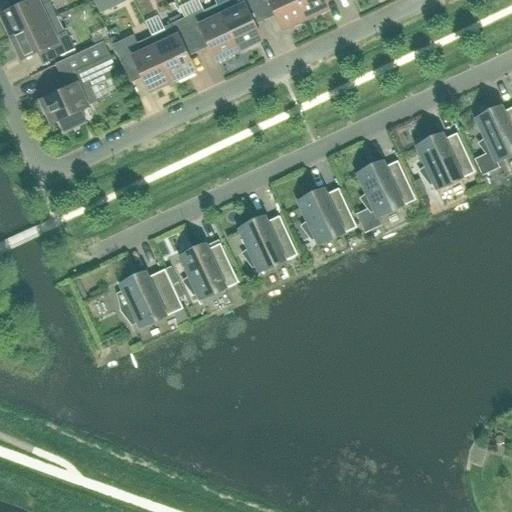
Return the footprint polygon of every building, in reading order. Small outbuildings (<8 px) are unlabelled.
[(0,16),(11,38),(56,17),(49,3),(52,1),(51,0),(17,0),(20,6),(0,16)] [(231,0),(218,6),(239,52),(261,41),(252,21),(263,16),(255,0),(231,0)] [(255,0),(263,16),(274,11),(283,31),(305,21),(295,0),(255,0)] [(295,0),(305,21),(328,10),(323,0),(295,0)] [(202,11),(183,19),(196,47),(207,42),(216,62),(239,52),(218,6),(203,13),(202,11)] [(56,17),(11,38),(21,61),(41,51),(47,63),(74,50),(65,30),(63,31),(56,17)] [(165,31),(151,38),(172,83),(195,73),(185,52),(196,47),(183,19),(164,29),(165,31)] [(172,83),(151,38),(137,44),(133,36),(113,46),(128,79),(140,73),(150,94),(172,83)] [(90,89),(119,75),(110,55),(109,56),(103,43),(56,65),(62,78),(51,83),(57,94),(40,102),(51,125),(59,121),(64,133),(85,123),(80,112),(88,108),(88,107),(96,103),(90,89)] [(476,122),(485,140),(479,145),(487,156),(491,154),(495,161),(511,153),(511,108),(495,117),(493,114),(476,122)] [(420,173),(428,183),(432,181),(436,189),(460,178),(461,180),(475,174),(457,134),(435,144),(434,141),(417,149),(426,167),(420,173)] [(373,209),(377,216),(401,205),(402,208),(416,201),(398,162),(376,172),(375,169),(358,177),(367,195),(360,200),(369,211),(373,209)] [(307,223),(301,228),(310,238),(314,237),(317,244),(342,233),(343,235),(357,229),(338,190),(317,199),(316,196),(299,204),(307,223)] [(248,250),(242,255),(251,266),(255,264),(258,271),(282,260),(284,263),(298,256),(279,217),(258,227),(257,224),(240,232),(248,250)] [(183,283),(192,294),(196,292),(199,299),(223,288),(224,290),(238,284),(220,245),(199,255),(197,251),(181,259),(189,278),(183,283)] [(129,305),(121,312),(132,325),(137,323),(139,327),(163,316),(164,318),(183,309),(165,270),(139,282),(138,279),(121,287),(129,305)] [(125,356),(121,337),(105,341),(109,359),(125,356)]
